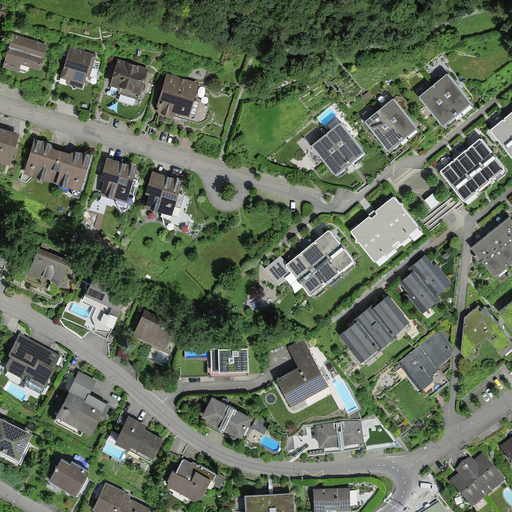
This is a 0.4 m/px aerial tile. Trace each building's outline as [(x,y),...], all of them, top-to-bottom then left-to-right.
[(38,68),(45,46),(14,36),(5,66),(18,70),(20,63),(38,68)] [(94,56),(70,49),(63,77),(83,82),(85,75),(89,76),(94,56)] [(139,92),(145,69),(119,62),(112,85),(139,92)] [(448,75),(434,86),(457,114),(471,103),(448,75)] [(197,85),(168,77),(158,106),(161,107),(159,112),(175,117),(176,111),(188,115),(197,85)] [(434,86),(421,97),(444,125),(457,114),(434,86)] [(121,95),(119,101),(134,105),(136,99),(121,95)] [(394,100),(380,111),(403,139),(416,128),(394,100)] [(380,111),(367,122),(389,150),(403,139),(380,111)] [(511,128),(505,119),(491,130),(511,156),(511,128)] [(340,120),(326,131),(350,160),(364,149),(340,120)] [(0,160),(8,163),(16,135),(0,130),(0,160)] [(326,131),(312,143),(335,172),(350,160),(326,131)] [(482,140),(468,150),(492,180),(505,169),(482,140)] [(26,172),(53,180),(62,150),(36,142),(26,172)] [(53,180),(79,188),(88,157),(62,150),(53,180)] [(468,150),(455,161),(478,191),(492,180),(468,150)] [(125,200),(135,169),(108,160),(102,179),(107,181),(103,193),(125,200)] [(455,161),(442,171),(465,201),(478,191),(455,161)] [(170,213),(180,182),(154,174),(148,192),(153,193),(149,206),(170,213)] [(419,229),(394,198),(352,232),(377,262),(419,229)] [(511,219),(509,216),(471,247),(497,278),(511,265),(511,219)] [(339,272),(353,261),(329,232),(315,243),(339,272)] [(0,268),(2,270),(14,241),(0,234),(0,268)] [(326,284),(339,272),(315,243),(302,254),(326,284)] [(40,251),(30,274),(45,280),(58,286),(68,263),(40,251)] [(408,267),(412,271),(398,282),(420,311),(437,299),(434,295),(451,280),(426,251),(408,267)] [(312,295),(326,284),(302,254),(288,265),(312,295)] [(98,330),(107,334),(123,300),(90,284),(79,307),(93,314),(88,325),(98,330)] [(361,358),(407,320),(385,293),(339,331),(361,358)] [(511,297),(499,309),(511,323),(511,297)] [(467,356),(474,349),(471,346),(487,333),(503,353),(511,345),(511,338),(484,305),(481,307),(479,304),(464,316),(462,350),(467,356)] [(144,315),(135,335),(152,343),(163,348),(172,328),(144,315)] [(451,342),(441,328),(399,361),(421,389),(432,379),(428,375),(439,366),(438,364),(451,354),(451,342)] [(40,345),(21,334),(5,361),(25,372),(40,345)] [(291,403),(325,385),(302,342),(291,348),(302,369),(280,381),(291,403)] [(59,356),(40,345),(25,372),(44,383),(59,356)] [(209,347),(210,375),(248,373),(246,345),(209,347)] [(186,359),(207,358),(207,348),(185,348),(186,359)] [(91,432),(104,405),(94,399),(86,396),(94,381),(80,374),(59,417),(91,432)] [(240,437),(250,419),(213,400),(204,418),(223,428),(240,437)] [(129,418),(116,444),(151,462),(162,439),(144,430),(146,426),(143,425),(129,418)] [(0,450),(19,460),(31,435),(0,420),(0,450)] [(360,423),(318,427),(321,448),(342,445),(362,443),(360,423)] [(511,437),(500,446),(511,462),(511,437)] [(469,510),(504,483),(478,451),(444,478),(469,510)] [(199,502),(214,475),(198,466),(185,459),(177,473),(174,472),(167,485),(199,502)] [(51,480),(75,494),(88,471),(72,463),(70,467),(61,462),(51,480)] [(107,485),(95,510),(98,511),(147,511),(148,511),(123,499),(125,494),(107,485)] [(350,486),(314,487),(314,511),(330,511),(330,508),(351,507),(350,486)] [(271,496),(247,497),(248,511),(292,511),(292,495),(271,496)] [(425,511),(445,511),(432,495),(420,505),(425,511)]
